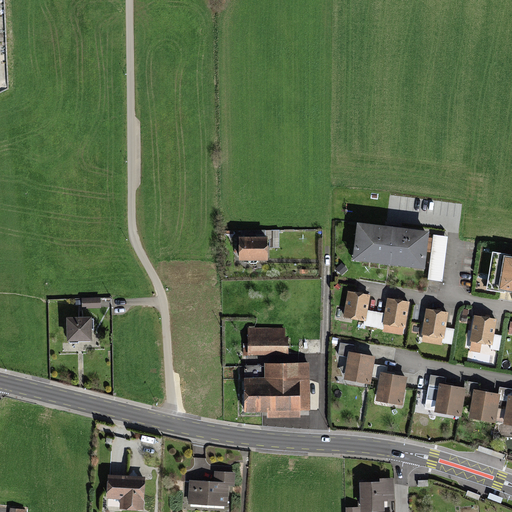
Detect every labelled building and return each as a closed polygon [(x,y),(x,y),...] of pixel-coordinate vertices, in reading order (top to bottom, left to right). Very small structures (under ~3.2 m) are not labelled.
[(427,234),(354,225),(349,263),(422,271),(427,234)] [(263,240),(238,239),(238,261),(263,262),(263,240)] [(511,295),(511,259),(490,256),(485,291),(511,295)] [(367,296),(347,292),(342,318),(363,322),(367,296)] [(93,299),(79,299),(80,307),(93,306),(93,299)] [(407,304),(386,301),(381,325),(401,329),(407,304)] [(425,310),(419,343),(441,348),(447,315),(425,310)] [(89,319),(66,319),(66,342),(89,342),(89,319)] [(468,332),(466,352),(480,354),(481,346),(491,348),(496,321),(472,319),(470,333),(468,332)] [(282,331),(247,331),(247,353),(282,353),(282,331)] [(373,359),(347,355),(343,380),(369,384),(373,359)] [(257,366),(242,366),(242,412),(308,411),(307,364),(262,365),(262,381),(257,381),(257,366)] [(405,380),(379,377),(374,402),(400,408),(405,380)] [(463,391),(438,387),(433,414),(459,419),(463,391)] [(498,397),(472,394),(468,419),(494,424),(498,397)] [(511,398),(507,397),(502,434),(511,435),(511,398)] [(187,483),(187,505),(226,506),(226,485),(234,485),(234,473),(214,473),(214,483),(187,483)] [(141,511),(143,479),(106,477),(105,500),(121,501),(120,511),(141,511)] [(378,484),(360,484),(360,508),(382,508),(382,499),(392,499),(391,480),(378,480),(378,484)] [(479,496),(466,491),(463,496),(477,501),(479,496)]
